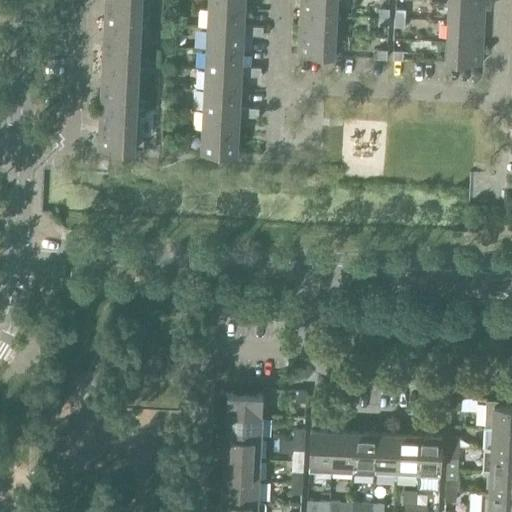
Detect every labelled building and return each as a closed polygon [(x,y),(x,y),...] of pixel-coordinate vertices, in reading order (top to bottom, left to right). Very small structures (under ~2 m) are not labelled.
[(106,0),(105,22),(149,24),(150,20),(141,20),(142,0),(106,0)] [(208,0),(208,7),(245,9),(245,0),(208,0)] [(300,0),(300,12),(336,14),(337,0),(300,0)] [(448,0),(448,19),(484,21),(485,1),(472,0),(448,0)] [(208,7),(207,27),(244,29),(244,25),(245,9),(208,7)] [(389,16),(390,8),(379,8),(379,16),(389,16)] [(395,8),(395,17),(405,17),(406,9),(395,8)] [(299,32),(335,34),(336,14),(300,12),(299,32)] [(389,26),(389,16),(379,16),(379,25),(389,26)] [(405,17),(395,17),(395,26),(405,26),(405,17)] [(448,19),(447,40),(483,41),(484,21),(448,19)] [(149,30),(149,24),(105,22),(103,63),(147,65),(148,61),(139,61),(141,29),(149,30)] [(254,26),(254,35),(263,35),(263,26),(254,26)] [(207,27),(206,48),(243,49),(244,34),(244,29),(207,27)] [(334,56),(335,34),(299,32),(298,54),(334,56)] [(483,41),(447,40),(446,61),(482,63),(483,41)] [(206,48),(205,68),(242,70),(242,66),(243,49),(206,48)] [(377,58),(387,58),(387,50),(378,49),(377,58)] [(403,59),(403,51),(394,50),(393,59),(403,59)] [(147,65),(103,63),(101,103),(145,106),(146,102),(137,102),(139,70),(147,70),(147,65)] [(252,67),(251,75),(261,76),(261,67),(252,67)] [(205,68),(204,88),(241,90),(241,75),(242,70),(205,68)] [(204,88),(203,109),(240,111),(240,107),(241,90),(204,88)] [(145,111),(145,106),(101,103),(99,146),(143,148),(144,139),(135,138),(137,111),(145,111)] [(250,107),(249,116),(259,116),(259,108),(250,107)] [(239,116),(240,111),(203,109),(202,129),(239,131),(239,116)] [(238,152),(239,131),(202,129),(201,150),(238,152)] [(172,149),(172,141),(163,140),(162,149),(172,149)] [(228,306),(216,305),(216,317),(227,318),(228,306)] [(307,390),(296,390),(295,400),(306,401),(307,390)] [(262,415),(263,393),(231,391),(231,401),(227,400),(226,413),(262,415)] [(450,408),(461,408),(461,398),(450,397),(450,408)] [(486,399),(485,426),(511,427),(511,405),(500,405),(500,399),(486,399)] [(226,413),(225,434),(261,436),(262,415),(226,413)] [(511,427),(485,426),(483,448),(511,448),(511,427)] [(294,428),(294,438),(304,439),(305,428),(294,428)] [(309,471),(331,472),(333,429),(311,428),(310,457),(309,471)] [(331,472),(353,473),(354,430),(333,429),(331,472)] [(353,473),(374,474),(376,431),(354,430),(353,473)] [(375,472),(396,473),(398,432),(376,431),(374,474),(375,472)] [(396,473),(418,475),(420,433),(398,432),(396,473)] [(442,434),(420,433),(418,475),(440,476),(442,434)] [(261,436),(225,434),(224,456),(260,458),(261,436)] [(447,446),(459,446),(459,436),(448,435),(447,446)] [(304,449),(304,439),(294,438),(294,449),(304,449)] [(458,457),(459,446),(447,446),(447,447),(448,447),(447,457),(458,457)] [(482,469),(490,469),(511,470),(511,448),(483,448),(482,469)] [(259,479),(260,458),(224,456),(223,477),(259,479)] [(511,470),(490,469),(489,491),(511,492),(511,470)] [(292,471),(292,481),(302,482),(303,471),(292,471)] [(258,502),(258,501),(259,479),(223,477),(222,500),(258,502)] [(446,489),(456,490),(457,479),(446,479),(446,489)] [(302,492),(302,482),(292,481),(291,492),(302,492)] [(456,500),(456,490),(446,489),(445,500),(456,500)] [(481,491),(480,511),(511,511),(511,492),(489,491),(481,491)] [(258,501),(258,502),(222,500),(221,511),(265,511),(266,501),(258,501)] [(319,510),(329,511),(330,500),(320,500),(319,510)] [(330,500),(329,511),(340,511),(341,501),(330,500)] [(362,511),(372,511),(373,502),(363,502),(362,511)] [(373,502),(372,511),(383,511),(384,503),(373,502)]
